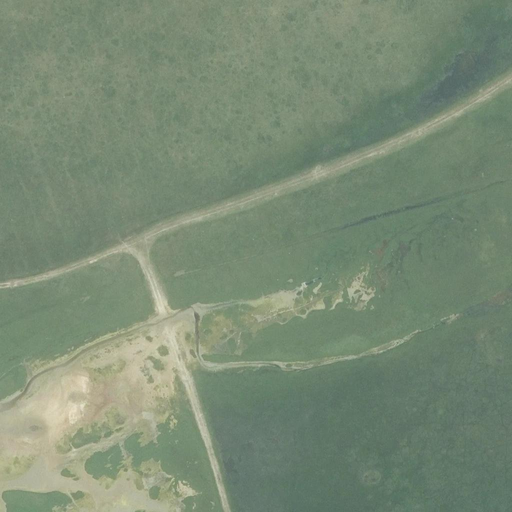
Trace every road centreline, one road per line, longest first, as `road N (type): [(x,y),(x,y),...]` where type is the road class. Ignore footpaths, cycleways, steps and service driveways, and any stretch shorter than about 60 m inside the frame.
road 1 (track): [(224,511),(137,242),(0,284)]
road 2 (track): [(137,242),(348,161),(511,77)]
road 3 (track): [(182,370),(294,369),(370,353),(511,288)]
